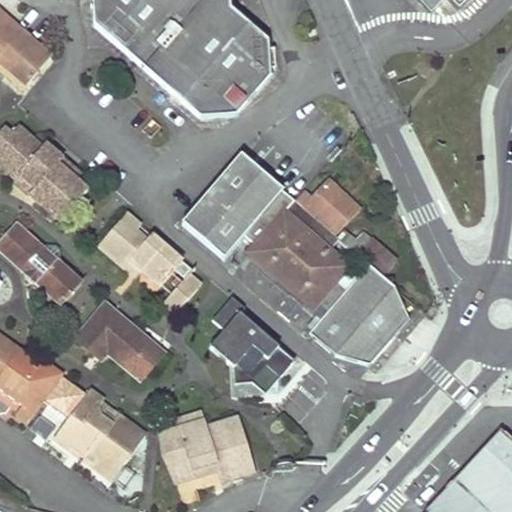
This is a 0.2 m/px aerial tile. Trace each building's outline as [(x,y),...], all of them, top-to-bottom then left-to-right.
[(90,0),(94,27),(145,70),(209,0),(90,0)] [(209,0),(145,70),(200,118),(236,115),(268,78),(270,68),(277,69),(278,50),(271,49),(271,39),(233,6),(232,0),(209,0)] [(412,0),(426,15),(443,1),(454,13),(468,0),(412,0)] [(0,55),(10,63),(5,70),(22,85),(49,56),(0,12),(0,55)] [(0,65),(5,70),(10,63),(0,55),(0,65)] [(26,194),(57,222),(84,191),(71,179),(54,165),(60,158),(42,143),(40,146),(16,125),(9,133),(1,126),(0,127),(0,166),(13,178),(17,173),(33,186),(26,194)] [(330,355),(368,366),(407,322),(393,289),(381,278),(368,267),(357,279),(347,291),(335,281),(345,269),(325,251),(335,239),(333,236),(293,202),(238,155),(179,222),(222,260),(241,237),(253,246),(247,253),(311,308),(314,304),(327,314),(308,335),(330,355)] [(60,158),(54,165),(71,179),(76,173),(60,158)] [(26,194),(33,186),(17,173),(13,178),(11,181),(26,194)] [(329,181),(325,186),(354,212),(359,208),(329,181)] [(333,236),(354,212),(325,186),(313,200),(303,191),(293,202),(333,236)] [(122,212),(94,245),(119,266),(126,259),(140,270),(156,284),(170,268),(177,260),(146,233),(141,238),(131,229),(136,224),(122,212)] [(15,227),(0,244),(0,251),(22,271),(24,277),(30,282),(34,281),(59,303),(79,282),(57,264),(57,251),(52,247),(42,246),(40,248),(15,227)] [(335,239),(347,249),(355,240),(343,230),(335,239)] [(381,278),(395,261),(361,232),(355,240),(347,249),(368,267),(381,278)] [(140,270),(126,259),(119,266),(133,278),(140,270)] [(177,260),(170,268),(182,279),(186,274),(189,270),(177,260)] [(335,281),(347,291),(357,279),(345,269),(335,281)] [(174,313),(198,285),(186,274),(182,279),(161,303),(174,313)] [(106,353),(139,380),(161,352),(104,304),(76,338),(92,352),(97,345),(106,353)] [(215,313),(199,332),(226,355),(235,363),(231,367),(255,388),(268,372),(276,379),(289,364),(271,348),(274,345),(230,307),(221,318),(215,313)] [(14,414),(27,423),(48,393),(38,385),(48,371),(35,362),(0,337),(0,389),(21,405),(16,411),(14,414)] [(106,353),(97,345),(92,352),(101,359),(106,353)] [(231,367),(235,363),(226,355),(221,359),(231,367)] [(48,371),(38,385),(48,393),(61,374),(38,357),(35,362),(48,371)] [(276,379),(268,372),(255,388),(263,395),(276,379)] [(0,399),(16,411),(21,405),(0,389),(0,399)] [(112,423),(117,416),(101,403),(103,400),(88,389),(85,394),(94,400),(99,414),(112,423)] [(123,466),(144,436),(117,416),(112,423),(99,414),(94,400),(85,394),(52,440),(68,451),(70,446),(83,456),(85,453),(96,461),(93,466),(109,478),(119,463),(123,466)] [(174,421),(177,429),(204,419),(201,412),(174,421)] [(255,471),(237,416),(206,427),(204,419),(177,429),(161,434),(177,484),(210,472),(207,466),(216,463),(220,475),(222,482),(255,471)] [(511,511),(511,438),(502,429),(426,509),(429,511),(511,511)] [(70,446),(68,451),(92,469),(93,466),(96,461),(85,453),(83,456),(70,446)] [(123,466),(119,463),(109,478),(113,481),(123,466)] [(210,472),(177,484),(196,494),(204,480),(220,475),(216,463),(207,466),(210,472)]
